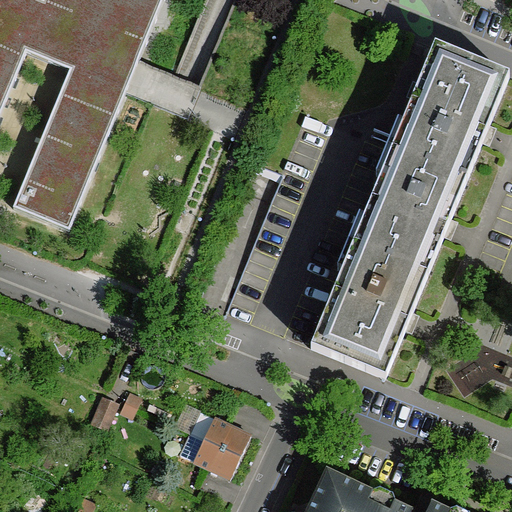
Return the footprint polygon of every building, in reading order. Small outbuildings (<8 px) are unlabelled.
[(0,0),(0,120),(27,54),(71,73),(15,210),(71,233),(166,0),(45,0),(44,3),(35,0),(0,0)] [(437,49),(394,152),(468,183),(511,79),(437,49)] [(394,152),(355,247),(429,277),(468,183),(394,152)] [(355,247),(312,351),(386,381),(429,277),(355,247)] [(144,402),(132,396),(122,415),(134,420),(144,402)] [(117,405),(103,399),(93,424),(107,429),(117,405)] [(217,419),(195,464),(208,470),(231,481),(252,436),(228,424),(217,419)] [(308,511),(413,511),(414,511),(402,506),(396,503),(394,496),(381,490),(374,493),(327,471),(308,511)] [(456,511),(432,501),(426,511),(456,511)] [(95,511),(97,508),(85,502),(80,511),(95,511)]
